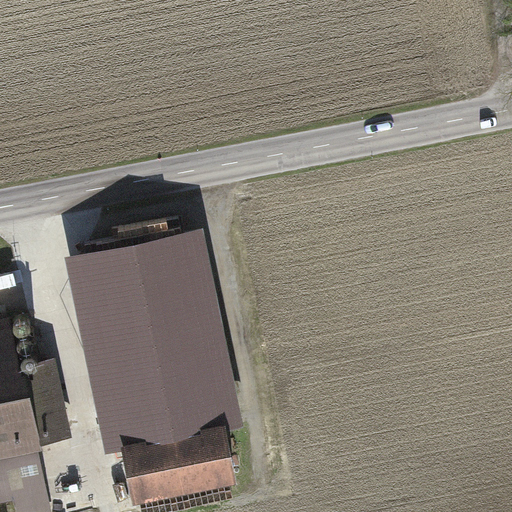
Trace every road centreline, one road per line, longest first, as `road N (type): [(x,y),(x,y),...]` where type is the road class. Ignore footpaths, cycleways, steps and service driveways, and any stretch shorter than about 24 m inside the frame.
road 1 (tertiary): [(511,110),(0,204)]
road 2 (unknown): [(66,302),(117,435)]
